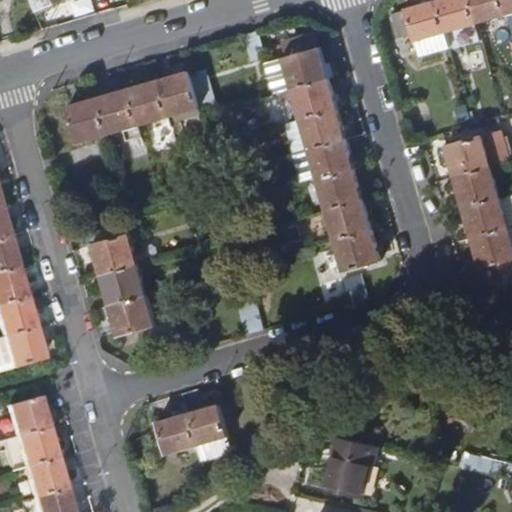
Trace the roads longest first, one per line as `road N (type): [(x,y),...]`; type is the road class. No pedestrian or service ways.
road 1 (residential): [(95,399),(396,313),(415,298),(423,278),(419,252),(347,0)]
road 2 (residential): [(4,72),(95,399)]
road 3 (residential): [(4,72),(258,0)]
